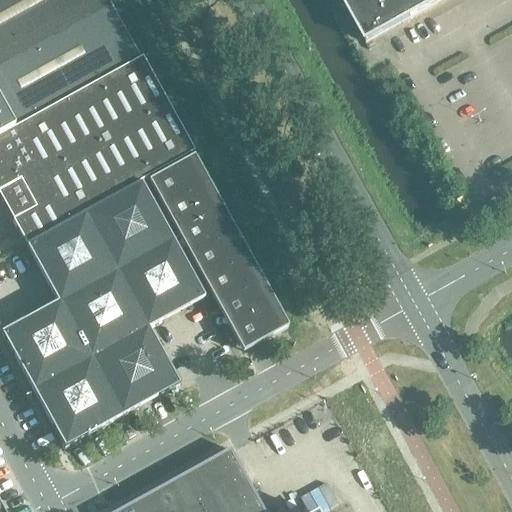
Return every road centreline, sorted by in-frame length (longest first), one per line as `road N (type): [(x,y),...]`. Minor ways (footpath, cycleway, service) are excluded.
road 1 (unclassified): [(46,507),(414,303)]
road 2 (unclassified): [(414,303),(245,0)]
road 3 (unclassified): [(511,479),(414,303)]
